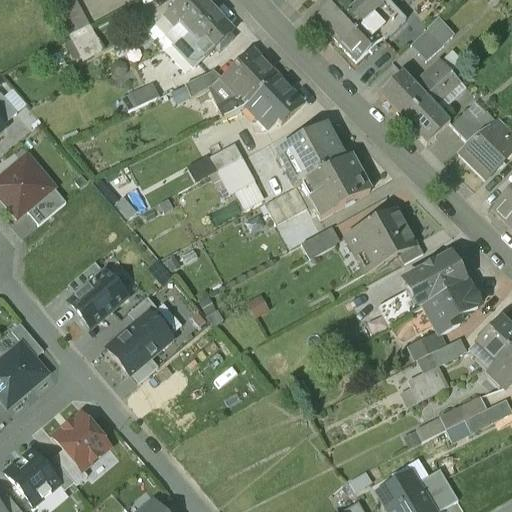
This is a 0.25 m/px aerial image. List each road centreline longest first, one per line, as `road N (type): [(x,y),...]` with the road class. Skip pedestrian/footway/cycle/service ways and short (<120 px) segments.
road 1 (residential): [(511,262),(246,0)]
road 2 (residential): [(196,511),(86,382)]
road 3 (residential): [(86,382),(0,280)]
